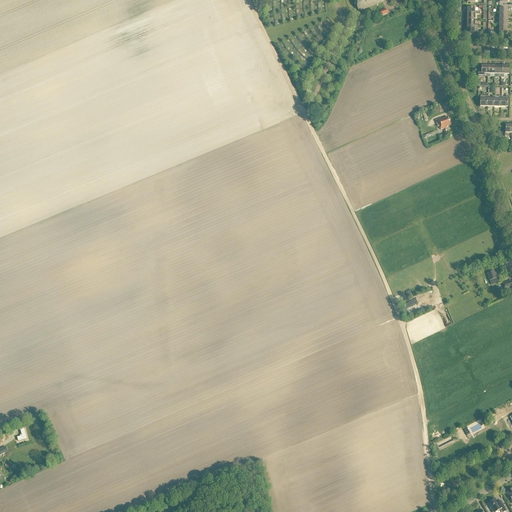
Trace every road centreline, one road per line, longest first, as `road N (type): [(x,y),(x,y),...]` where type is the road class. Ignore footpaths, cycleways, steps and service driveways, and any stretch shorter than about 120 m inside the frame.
road 1 (track): [(436,511),(404,332),(247,0)]
road 2 (tertiary): [(511,239),(439,50)]
